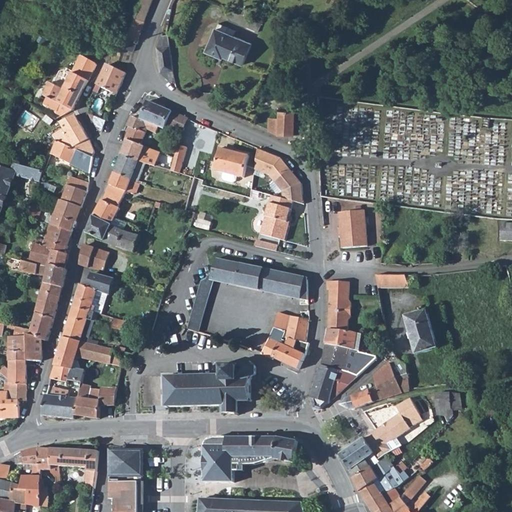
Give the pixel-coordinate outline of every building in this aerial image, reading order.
[(143,0),(128,38),(129,38),(138,41),(153,0),(143,0)] [(262,25),(249,19),(246,27),(258,32),(262,25)] [(217,29),(207,52),(218,56),(219,54),(244,65),(252,44),(217,29)] [(129,38),(125,47),(134,51),(138,41),(129,38)] [(171,45),(158,47),(161,72),(172,83),(175,81),(174,71),(171,45)] [(56,114),(62,116),(72,111),(72,110),(73,111),(97,65),(96,63),(82,56),(73,75),(66,71),(61,72),(54,85),(52,83),(45,97),(48,98),(45,105),(57,111),(56,114)] [(108,65),(98,86),(117,95),(127,74),(108,65)] [(149,101),(141,120),(159,127),(165,130),(173,112),(149,101)] [(269,118),(268,131),(278,135),(294,135),(295,112),(280,111),(280,118),(269,118)] [(173,112),(165,130),(177,135),(178,131),(183,133),(189,119),(173,112)] [(76,115),(61,123),(65,129),(54,135),(57,141),(93,157),(95,152),(91,142),(76,115)] [(128,141),(122,155),(138,161),(147,163),(156,166),(161,153),(141,145),(148,129),(156,133),(159,127),(141,120),(132,116),(129,127),(131,128),(125,141),(128,141)] [(57,141),(52,154),(91,174),(94,158),(93,157),(57,141)] [(171,171),(180,174),(187,148),(178,145),(171,171)] [(221,149),(215,171),(224,173),(222,178),(224,181),(233,183),(236,181),(237,176),(244,178),(250,156),(221,149)] [(282,159),(258,149),(255,170),(269,175),(274,181),(290,169),(282,159)] [(122,155),(115,173),(133,180),(132,181),(138,184),(147,163),(138,161),(122,155)] [(0,166),(0,217),(4,208),(8,199),(17,176),(41,183),(45,172),(16,165),(14,171),(0,166)] [(290,169),(274,181),(283,192),(284,199),(294,202),(304,204),(302,184),(290,169)] [(110,186),(94,216),(112,224),(121,208),(119,208),(127,192),(134,195),(137,193),(140,185),(138,184),(132,181),(133,180),(115,173),(110,186)] [(68,186),(88,192),(89,184),(71,178),(68,186)] [(68,186),(63,202),(82,208),(88,192),(68,186)] [(284,199),(272,196),(261,234),(286,241),(290,226),(287,226),(294,202),(284,199)] [(63,202),(58,216),(77,222),(82,208),(63,202)] [(42,210),(33,207),(28,216),(38,220),(42,210)] [(340,213),(343,249),(368,247),(365,211),(362,211),(361,207),(357,207),(357,211),(340,213)] [(50,213),(46,222),(52,224),(53,225),(56,215),(50,213)] [(52,224),(46,242),(66,254),(77,222),(58,216),(56,215),(53,225),(52,224)] [(94,216),(87,233),(105,241),(112,226),(113,224),(112,224),(94,216)] [(113,224),(112,226),(123,231),(125,222),(116,219),(113,224)] [(212,223),(199,219),(197,227),(209,231),(212,223)] [(511,223),(501,223),(501,241),(511,241),(511,223)] [(112,226),(105,241),(119,248),(125,232),(123,231),(112,226)] [(125,232),(119,248),(135,253),(141,237),(125,232)] [(34,254),(31,264),(38,266),(49,266),(49,265),(64,270),(65,269),(69,255),(66,254),(46,242),(38,239),(33,253),(34,254)] [(256,241),(255,246),(277,252),(279,247),(256,241)] [(111,253),(84,246),(81,265),(90,268),(104,272),(111,253)] [(31,264),(13,259),(11,267),(22,269),(21,272),(43,275),(47,276),(48,277),(47,278),(46,282),(63,287),(67,270),(65,269),(64,270),(49,265),(49,266),(38,266),(31,264)] [(217,259),(211,280),(214,281),(301,299),(309,301),(308,278),(217,259)] [(94,273),(89,288),(96,291),(109,295),(110,296),(115,279),(94,273)] [(377,275),(379,289),(410,289),(410,286),(421,286),(418,276),(377,275)] [(189,329),(199,333),(214,281),(211,280),(207,279),(202,282),(196,299),(189,329)] [(45,282),(42,292),(61,297),(63,287),(46,282),(45,282)] [(350,282),(328,282),(329,314),(349,317),(351,317),(352,304),(349,304),(350,282)] [(81,285),(75,307),(90,311),(96,291),(89,288),(81,285)] [(96,291),(90,311),(96,313),(102,315),(109,295),(96,291)] [(37,313),(54,319),(61,297),(42,292),(37,313)] [(438,348),(427,310),(423,311),(422,306),(416,308),(418,313),(406,317),(417,355),(438,348)] [(75,307),(64,338),(88,343),(94,322),(93,322),(96,313),(90,311),(75,307)] [(32,331),(31,335),(43,339),(48,341),(54,319),(37,313),(32,331)] [(288,332),(286,338),(289,339),(307,343),(309,320),(292,316),(279,313),(275,328),(288,332)] [(329,314),(329,330),(348,332),(349,317),(329,314)] [(114,319),(112,328),(118,330),(120,321),(114,319)] [(120,321),(118,330),(132,333),(133,329),(129,328),(131,322),(121,320),(120,321)] [(329,330),(326,345),(360,353),(363,335),(350,331),(350,332),(348,332),(329,330)] [(158,331),(156,341),(173,347),(178,338),(158,331)] [(10,337),(11,361),(28,361),(42,362),(43,339),(31,335),(28,334),(28,337),(10,337)] [(64,338),(57,366),(68,369),(73,370),(74,369),(80,370),(81,368),(79,362),(76,362),(78,354),(86,356),(85,358),(98,361),(101,346),(88,343),(64,338)] [(270,338),(263,355),(273,360),(274,358),(299,370),(306,355),(310,344),(307,343),(289,339),(287,345),(270,338)] [(326,345),(322,365),(339,371),(358,377),(377,359),(377,357),(360,353),(326,345)] [(101,346),(98,361),(122,366),(123,364),(115,349),(101,346)] [(11,361),(11,371),(27,372),(27,364),(28,361),(11,361)] [(237,412),(237,401),(250,401),(252,403),(253,401),(251,399),(251,381),(253,379),(252,379),(256,375),(256,367),(250,361),(243,361),(239,365),(238,364),(236,366),(224,366),(222,364),(220,366),(222,367),(222,374),(221,375),(168,377),(168,376),(165,376),(165,379),(166,379),(166,405),(166,408),(168,408),(168,407),(223,406),(223,412),(221,414),(223,416),(225,414),(236,414),(237,416),(239,414),(237,412)] [(398,362),(390,366),(397,380),(398,381),(407,379),(404,368),(398,362)] [(389,363),(371,376),(376,388),(380,401),(402,393),(398,381),(397,380),(390,366),(389,363)] [(311,398),(330,403),(330,400),(333,400),(358,377),(339,371),(322,365),(311,398)] [(5,375),(5,384),(10,384),(27,385),(27,372),(11,371),(5,366),(0,373),(1,373),(5,375)] [(57,366),(52,379),(64,381),(65,382),(68,369),(57,366)] [(68,369),(65,382),(69,383),(70,383),(70,381),(73,370),(68,369)] [(73,370),(70,381),(84,383),(86,371),(80,370),(74,369),(73,370)] [(52,379),(48,387),(59,391),(60,390),(64,381),(52,379)] [(407,379),(398,381),(402,393),(409,391),(407,379)] [(27,385),(10,384),(10,390),(10,400),(20,401),(27,401),(27,385)] [(77,402),(74,417),(97,420),(99,408),(101,392),(89,390),(90,388),(84,385),(83,384),(82,388),(77,402)] [(376,388),(346,400),(340,407),(352,411),(360,408),(380,401),(376,388)] [(101,392),(99,408),(114,408),(117,390),(101,391),(101,392)] [(9,392),(0,391),(0,418),(20,418),(20,401),(10,400),(9,400),(9,392)] [(449,392),(434,395),(438,411),(440,411),(444,410),(448,421),(455,418),(454,414),(450,393),(449,392)] [(459,394),(450,393),(454,414),(463,409),(459,394)] [(77,402),(45,397),(45,399),(41,418),(44,418),(63,420),(73,421),(74,417),(77,402)] [(330,403),(311,398),(314,407),(322,410),(330,403)] [(381,448),(374,453),(379,460),(386,455),(390,453),(402,446),(397,439),(411,429),(411,428),(423,421),(411,398),(397,406),(401,414),(376,431),(372,434),(382,447),(381,448)] [(503,405),(476,404),(479,417),(502,419),(503,405)] [(372,434),(365,439),(374,453),(381,448),(382,447),(372,434)] [(205,446),(205,461),(208,461),(208,469),(205,469),(205,483),(234,483),(235,471),(245,471),(246,466),(256,465),(275,459),(295,463),(298,442),(279,438),(213,438),(212,439),(210,439),(208,441),(207,442),(206,444),(205,446)] [(365,439),(354,446),(365,460),(370,458),(374,465),(380,462),(379,460),(374,453),(365,439)] [(354,446),(341,456),(350,470),(365,460),(354,446)] [(24,453),(15,457),(17,465),(25,465),(24,470),(33,470),(33,473),(41,474),(41,471),(40,448),(35,450),(24,453)] [(40,448),(41,471),(52,470),(52,449),(40,448)] [(52,470),(52,473),(57,478),(61,478),(60,466),(87,468),(84,487),(96,488),(98,472),(97,472),(100,452),(76,450),(52,449),(52,470)] [(113,452),(113,476),(144,476),(144,452),(113,452)] [(365,460),(350,470),(354,478),(371,467),(374,465),(370,458),(365,460)] [(374,465),(371,467),(380,480),(395,467),(387,458),(380,462),(374,465)] [(424,470),(426,471),(434,463),(430,459),(422,467),(424,470)] [(402,462),(396,468),(401,474),(404,471),(405,471),(408,468),(402,462)] [(0,465),(0,511),(14,511),(16,503),(23,504),(22,509),(27,510),(27,504),(29,488),(22,486),(7,482),(10,466),(0,464),(0,465)] [(371,467),(354,478),(359,491),(376,480),(379,486),(383,483),(387,489),(401,474),(396,468),(395,467),(380,480),(371,467)] [(376,480),(359,491),(368,504),(381,496),(382,495),(383,496),(395,489),(399,487),(410,478),(405,471),(404,471),(401,474),(387,489),(383,483),(379,486),(376,480)] [(420,476),(405,494),(411,499),(427,482),(420,476)] [(24,477),(22,486),(29,488),(27,504),(41,506),(42,498),(42,493),(41,477),(24,477)] [(144,511),(144,482),(119,482),(119,480),(110,480),(110,499),(114,499),(114,511),(144,511)] [(401,498),(395,489),(383,496),(382,495),(381,496),(368,504),(372,511),(409,511),(411,510),(401,498)] [(427,493),(411,510),(412,511),(419,511),(432,498),(427,493)] [(305,511),(304,503),(201,499),(199,511),(305,511)]
